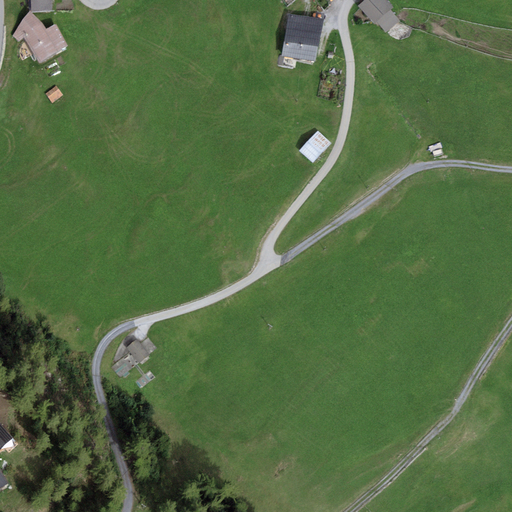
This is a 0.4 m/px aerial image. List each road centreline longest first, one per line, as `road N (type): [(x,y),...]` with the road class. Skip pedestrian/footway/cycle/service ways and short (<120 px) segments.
road 1 (track): [(125,511),(128,485),(94,365),(111,335),(218,297),(411,169),(511,169)]
road 2 (unclassified): [(350,0),(341,136),(269,242),(272,266)]
road 3 (track): [(511,322),(448,418),(349,511)]
